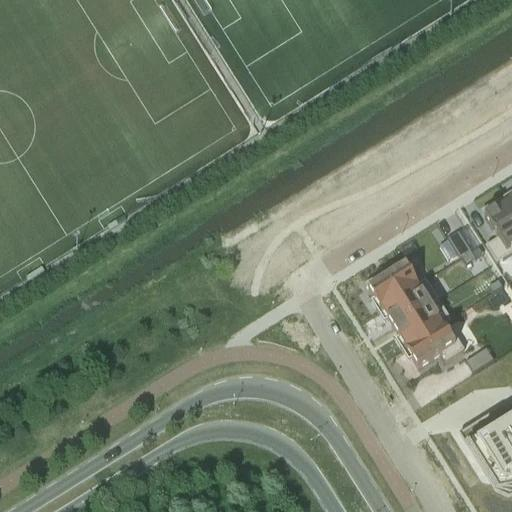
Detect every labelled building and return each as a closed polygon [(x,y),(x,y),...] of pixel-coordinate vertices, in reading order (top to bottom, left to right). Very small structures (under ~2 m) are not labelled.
[(511,193),(503,199),(511,213),(511,193)] [(493,213),(483,219),(497,241),(484,249),(495,267),(511,255),(511,213),(503,199),(490,208),(493,213)] [(457,234),(445,241),(452,252),(459,263),(460,262),(471,255),(464,244),(457,234)] [(471,255),(460,262),(465,268),(475,262),(471,255)] [(377,279),(363,287),(373,302),(369,304),(376,314),(417,289),(416,288),(404,269),(380,283),(377,279)] [(417,289),(376,314),(383,325),(386,323),(387,325),(391,332),(437,303),(425,285),(425,284),(424,283),(416,288),(417,289)] [(497,283),(487,289),(491,296),(501,290),(497,283)] [(437,303),(391,332),(397,340),(393,342),(400,353),(445,325),(446,326),(450,323),(449,322),(437,303)] [(445,325),(400,353),(407,364),(410,362),(413,366),(416,371),(440,356),(445,364),(463,353),(446,326),(445,325)] [(485,351),(464,364),(471,376),(492,363),(485,351)] [(471,452),(469,453),(494,492),(494,493),(495,493),(505,497),(507,498),(508,498),(511,495),(511,426),(505,431),(471,452)]
